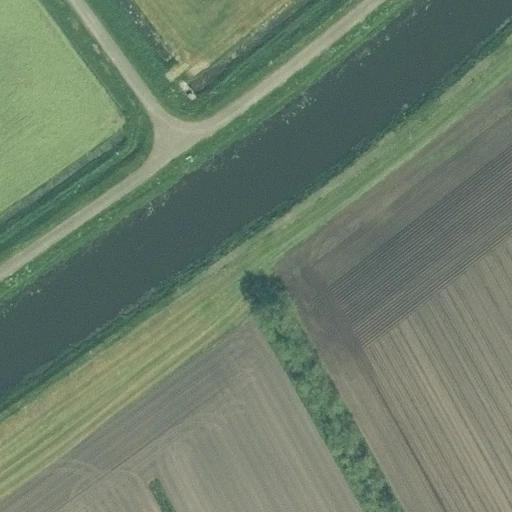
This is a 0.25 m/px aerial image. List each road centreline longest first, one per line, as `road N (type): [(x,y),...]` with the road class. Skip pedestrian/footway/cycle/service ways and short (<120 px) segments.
road 1 (unclassified): [(177,146),(371,0)]
road 2 (unclassified): [(0,273),(177,146)]
road 3 (unclassified): [(177,146),(71,0)]
